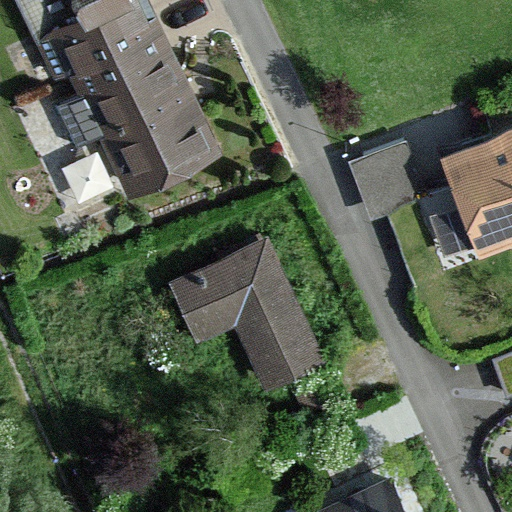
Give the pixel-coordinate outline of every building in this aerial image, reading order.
[(84,0),(92,17),(52,35),(130,200),(222,157),(147,0),(84,0)] [(511,124),(444,151),(486,257),(511,247),(511,124)] [(399,139),(345,163),(372,221),(426,196),(399,139)] [(263,235),(167,281),(196,342),(230,326),(259,387),(321,358),(263,235)] [(409,511),(389,472),(310,511),(409,511)]
